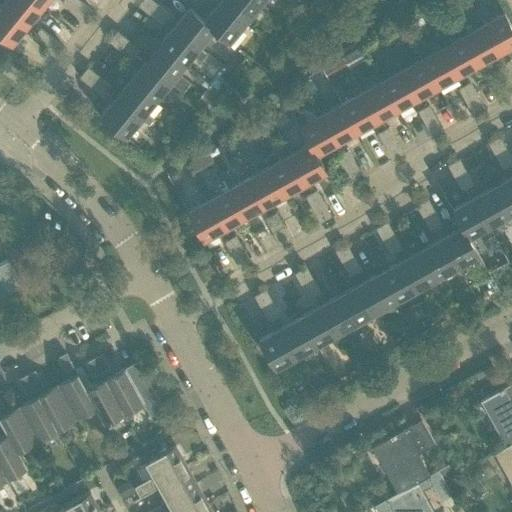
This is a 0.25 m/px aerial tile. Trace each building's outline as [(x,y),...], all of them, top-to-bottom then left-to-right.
[(33,0),(5,0),(2,4),(26,25),(41,7),(33,0)] [(73,11),(81,1),(79,0),(63,0),(62,2),(73,11)] [(150,13),(157,4),(151,0),(140,0),(138,3),(150,13)] [(253,0),(219,0),(219,1),(244,22),(258,4),(253,0)] [(81,1),(73,11),(84,20),(92,11),(81,1)] [(229,40),(244,22),(219,1),(205,18),(215,27),(214,28),(229,40)] [(0,33),(12,43),(26,25),(2,4),(0,6),(0,33)] [(169,13),(157,4),(150,13),(162,24),(169,13)] [(190,6),(174,26),(199,46),(214,28),(215,27),(205,18),(190,6)] [(511,26),(504,13),(483,24),(499,52),(511,44),(511,26)] [(479,63),(499,52),(483,24),(463,35),(479,63)] [(174,26),(159,44),(184,64),(199,46),(174,26)] [(52,37),(40,27),(32,38),(44,47),(52,37)] [(129,40),(118,31),(109,41),(121,50),(129,40)] [(458,74),(479,63),(463,35),(451,42),(447,34),(438,38),(458,74)] [(52,37),(44,47),(55,57),(64,46),(52,37)] [(433,52),(423,58),(438,86),(458,74),(438,38),(428,44),(433,52)] [(129,40),(121,50),(132,59),(140,50),(129,40)] [(376,40),(365,45),(371,57),(382,51),(376,40)] [(159,44),(144,61),(169,82),(184,64),(159,44)] [(360,49),(346,56),(353,68),(366,61),(360,49)] [(423,58),(402,69),(417,97),(438,86),(423,58)] [(511,75),(511,62),(510,60),(499,66),(506,79),(511,75)] [(144,61),(130,79),(154,100),(169,82),(144,61)] [(332,65),(323,70),(328,81),(338,75),(332,65)] [(100,76),(88,66),(79,77),(91,86),(100,76)] [(402,69),(382,80),(397,108),(417,97),(402,69)] [(103,95),(111,86),(100,76),(91,86),(103,95)] [(130,79),(115,97),(140,118),(154,100),(130,79)] [(311,79),(305,83),(311,92),(317,89),(311,79)] [(382,80),(362,92),(377,119),(397,108),(382,80)] [(477,95),(470,82),(459,88),(466,101),(477,95)] [(207,87),(202,94),(209,99),(214,93),(207,87)] [(357,131),(377,119),(362,92),(341,103),(357,131)] [(477,95),(466,101),(473,114),(484,108),(477,95)] [(125,136),(140,118),(115,97),(100,115),(125,136)] [(336,142),(357,131),(341,103),(321,114),(336,142)] [(436,118),(429,105),(418,111),(425,124),(436,118)] [(287,111),(281,114),(286,124),(292,121),(287,111)] [(300,126),(309,143),(315,154),(316,153),(336,142),(321,114),(300,126)] [(436,118),(425,124),(432,136),(444,131),(436,118)] [(175,120),(167,129),(177,137),(185,128),(175,120)] [(396,140),(389,127),(378,133),(385,146),(396,140)] [(254,128),(249,131),(254,141),(260,138),(254,128)] [(507,149),(500,136),(488,143),(495,155),(507,149)] [(396,140),(385,146),(391,159),(403,153),(396,140)] [(316,153),(315,154),(309,143),(290,154),(305,182),(326,171),(316,153)] [(511,158),(507,149),(495,155),(503,168),(511,163),(511,158)] [(355,163),(348,150),(337,156),(344,169),(355,163)] [(285,193),(305,182),(290,154),(269,165),(285,193)] [(466,171),(459,159),(448,165),(455,178),(466,171)] [(355,163),(344,169),(351,182),(363,175),(355,163)] [(269,165),(249,176),(264,205),(285,193),(269,165)] [(466,171),(455,178),(462,191),(473,184),(466,171)] [(511,174),(493,185),(508,213),(511,210),(511,174)] [(249,176),(229,188),(244,216),(264,205),(249,176)] [(493,185),(473,197),(488,224),(489,224),(508,213),(493,185)] [(224,227),(244,216),(229,188),(208,199),(224,227)] [(324,203),(317,190),(306,196),(313,209),(324,203)] [(488,224),(473,197),(451,208),(456,216),(458,221),(461,226),(467,236),(468,235),(479,229),(484,239),(494,234),(489,224),(488,224)] [(204,238),(224,227),(208,199),(188,210),(204,238)] [(435,212),(428,199),(417,205),(424,218),(435,212)] [(324,203),(313,209),(320,222),(331,216),(324,203)] [(283,225),(276,212),(265,219),(272,232),(283,225)] [(435,212),(424,218),(431,231),(442,225),(435,212)] [(456,216),(450,219),(453,224),(458,221),(456,216)] [(394,234),(388,221),(387,221),(376,228),(383,240),(394,234)] [(283,225),(272,232),(279,245),(290,238),(283,225)] [(461,226),(441,237),(457,265),(478,254),(468,235),(467,236),(461,226)] [(394,234),(383,240),(390,252),(401,246),(394,234)] [(243,248),(236,235),(224,241),(232,254),(243,248)] [(437,276),(457,265),(441,237),(421,248),(437,276)] [(354,257),(347,243),(335,250),(342,263),(354,257)] [(250,261),(243,248),(232,254),(239,267),(250,261)] [(417,288),(437,276),(421,248),(401,260),(417,288)] [(354,257),(342,263),(350,276),(361,270),(354,257)] [(0,299),(23,287),(13,270),(7,259),(0,263),(0,299)] [(401,260),(381,271),(396,299),(417,288),(401,260)] [(313,279),(306,266),(295,273),(302,285),(313,279)] [(339,270),(330,274),(334,282),(343,278),(339,270)] [(381,271),(360,282),(376,310),(396,299),(381,271)] [(313,279),(302,285),(309,298),(320,292),(313,279)] [(360,282),(340,293),(356,321),(376,310),(360,282)] [(273,302),(266,289),(255,295),(262,308),(273,302)] [(356,321),(340,293),(320,304),(335,332),(356,321)] [(280,315),(273,302),(262,308),(269,321),(280,315)] [(320,304),(299,316),(315,344),(335,332),(320,304)] [(299,316),(279,327),(295,355),(315,344),(299,316)] [(274,366),(295,355),(279,327),(259,338),(274,366)] [(66,351),(57,356),(65,370),(74,365),(66,351)] [(110,366),(102,352),(94,357),(101,370),(110,366)] [(101,370),(94,357),(85,361),(93,375),(101,370)] [(137,360),(112,374),(130,407),(142,400),(150,414),(163,406),(137,360)] [(43,383),(35,369),(27,374),(34,387),(43,383)] [(96,405),(86,388),(78,372),(58,383),(76,416),(95,406),(96,405)] [(34,387),(27,374),(18,378),(26,392),(34,387)] [(103,421),(130,407),(112,374),(86,388),(96,405),(95,406),(103,421)] [(511,382),(480,400),(505,445),(511,442),(511,382)] [(39,393),(51,417),(57,426),(76,416),(58,383),(39,393)] [(57,426),(51,417),(39,393),(19,404),(37,437),(57,426)] [(0,414),(0,418),(7,431),(9,430),(18,447),(37,437),(19,404),(0,414)] [(422,419),(371,447),(397,492),(430,474),(418,452),(435,443),(422,419)] [(9,430),(7,431),(0,434),(0,463),(6,475),(26,464),(18,447),(9,430)] [(511,442),(505,445),(493,452),(511,485),(511,442)] [(185,464),(173,443),(143,460),(151,476),(154,481),(185,464)] [(449,463),(438,469),(444,480),(455,474),(449,463)] [(154,481),(151,476),(142,481),(148,491),(156,487),(164,500),(195,483),(185,464),(154,481)] [(397,492),(372,506),(375,511),(435,511),(422,489),(432,484),(441,499),(452,493),(444,480),(438,469),(430,474),(397,492)] [(148,491),(142,481),(133,486),(139,496),(148,491)] [(187,511),(206,502),(195,483),(164,500),(170,511),(187,511)] [(97,511),(98,511),(87,491),(57,508),(59,511),(97,511)] [(211,511),(206,502),(187,511),(211,511)]
